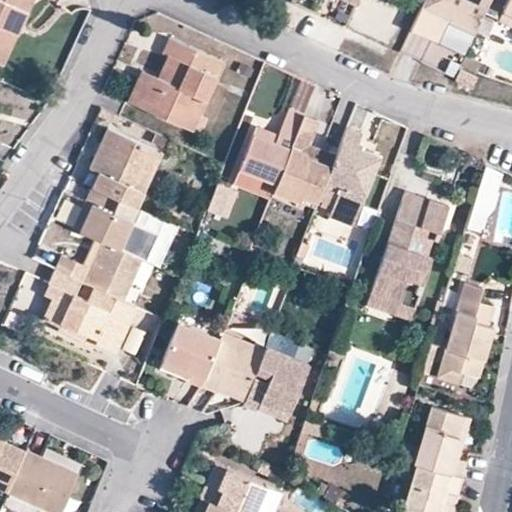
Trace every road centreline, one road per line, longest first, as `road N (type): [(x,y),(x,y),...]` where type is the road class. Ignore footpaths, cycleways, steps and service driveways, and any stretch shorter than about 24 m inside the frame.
road 1 (residential): [(511,122),(378,91),(174,0)]
road 2 (residential): [(122,0),(69,114),(0,206)]
road 3 (residential): [(0,385),(121,442),(126,466),(107,511)]
